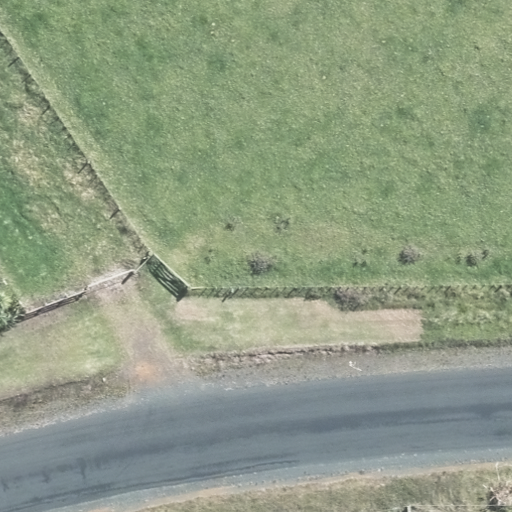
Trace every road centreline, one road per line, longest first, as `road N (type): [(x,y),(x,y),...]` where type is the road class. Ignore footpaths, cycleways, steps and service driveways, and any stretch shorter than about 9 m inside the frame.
road 1 (unclassified): [(0,480),(385,408),(511,403)]
road 2 (track): [(0,166),(126,328),(158,445)]
